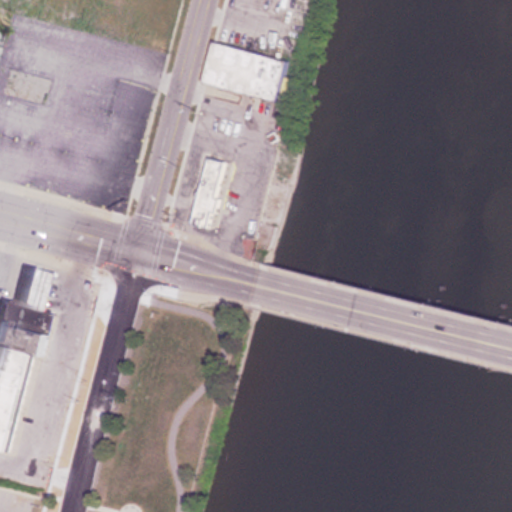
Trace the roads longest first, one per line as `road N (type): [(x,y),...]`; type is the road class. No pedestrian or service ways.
road 1 (residential): [(71,511),(210,0)]
road 2 (secondary): [(259,285),(0,216)]
road 3 (secondary): [(259,285),(511,347)]
